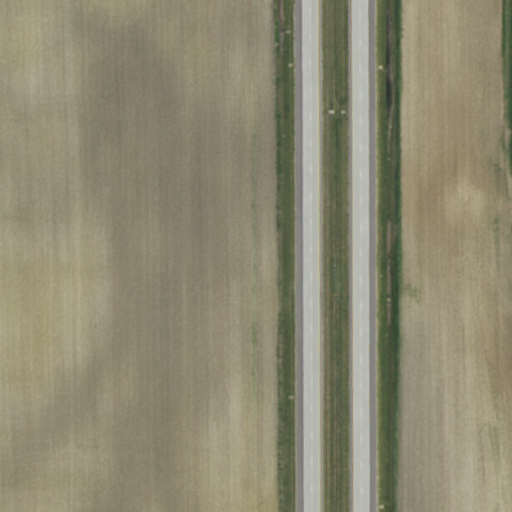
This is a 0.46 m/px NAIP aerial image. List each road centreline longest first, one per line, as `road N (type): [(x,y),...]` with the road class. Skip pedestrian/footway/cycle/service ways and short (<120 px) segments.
road 1 (primary): [(307,0),(309,511)]
road 2 (primary): [(362,511),(361,0)]
